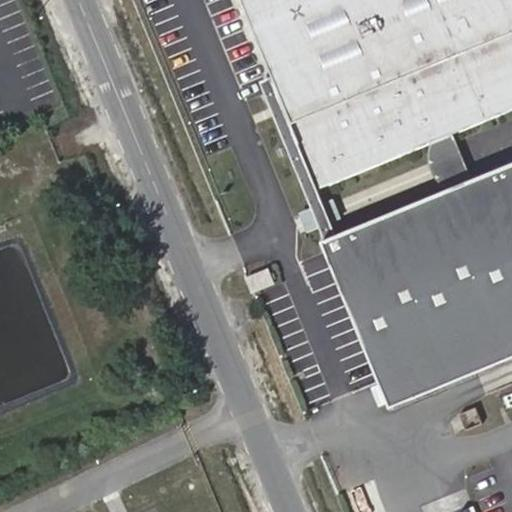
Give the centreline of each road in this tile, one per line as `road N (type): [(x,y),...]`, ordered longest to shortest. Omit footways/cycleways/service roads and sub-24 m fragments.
road 1 (unclassified): [(80,0),(291,511)]
road 2 (unknown): [(191,269),(511,126)]
